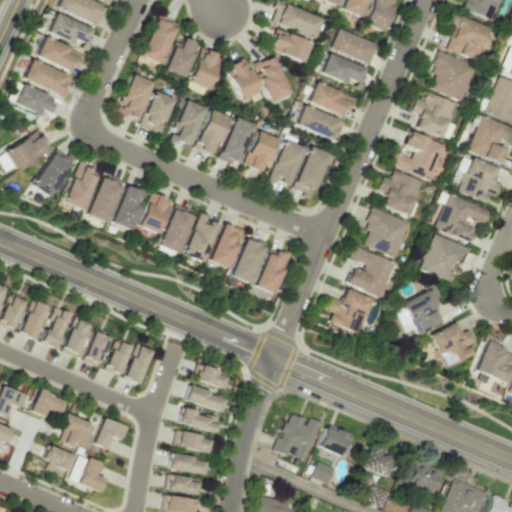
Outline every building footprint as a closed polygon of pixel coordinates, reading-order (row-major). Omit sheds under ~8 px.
[(73,0),(52,0),(50,7),(90,25),(96,10),(73,0)] [(360,3),(349,0),(337,0),(334,10),(356,16),(360,3)] [(388,4),(378,0),(366,0),(357,23),(377,31),(388,4)] [(489,14),(489,0),(479,0),(458,0),(458,14),(489,14)] [(316,18),(274,1),(266,21),(308,38),(316,18)] [(41,32),(81,49),(89,30),(50,12),(41,32)] [(172,24),(152,16),(135,55),(154,64),(172,24)] [(481,26),(453,16),(441,49),(469,60),(481,26)] [(322,48),(362,64),(370,44),(330,28),(322,48)] [(264,50),(299,61),(306,41),(270,30),(264,50)] [(30,55),(68,73),(77,53),(39,36),(30,55)] [(170,38),(161,70),(181,76),(190,43),(170,38)] [(511,45),(502,74),(511,77),(511,45)] [(211,67),(207,65),(212,54),(196,48),(182,81),(202,89),(211,67)] [(424,88),(456,100),(470,65),(432,51),(424,72),(430,74),(424,88)] [(314,73),(345,84),(344,85),(353,88),(360,67),(321,53),(314,73)] [(264,101),(284,92),(268,55),(248,64),(264,101)] [(64,76),(25,59),(17,79),(61,98),(64,90),(59,88),(64,76)] [(220,68),(235,99),(254,90),(239,59),(220,68)] [(122,102),(118,114),(133,119),(145,81),(126,74),(117,101),(122,102)] [(478,111),(511,124),(511,111),(507,109),(511,100),(511,83),(492,76),(478,111)] [(347,94),(308,83),(302,104),(341,115),(347,94)] [(33,108),(44,112),(50,98),(16,84),(8,103),(31,113),(33,108)] [(136,127),(157,132),(166,97),(145,91),(136,127)] [(450,103),(420,91),(417,100),(411,97),(406,108),(414,111),(408,126),(444,140),(450,125),(443,122),(450,103)] [(200,108),(180,99),(163,138),(183,146),(200,108)] [(290,126),(333,139),(339,120),(296,106),(290,126)] [(189,145),(208,154),(224,117),(204,109),(189,145)] [(511,136),(511,129),(476,115),(462,150),(496,164),(505,144),(509,145),(511,136)] [(234,162),(248,124),(228,117),(213,158),(226,163),(227,160),(234,162)] [(0,150),(0,170),(1,173),(44,148),(34,130),(0,150)] [(238,163),(257,172),(272,138),(252,130),(238,163)] [(384,163),(425,179),(439,144),(403,130),(398,145),(408,149),(405,156),(389,150),(384,163)] [(262,178),(282,186),(298,147),(278,139),(262,178)] [(323,153),(303,146),(286,189),(307,197),(323,153)] [(28,187),(47,197),(66,160),(47,150),(28,187)] [(492,168),(465,157),(452,191),(481,202),(484,194),(490,197),(495,184),(487,181),(492,168)] [(77,209),(94,171),(74,162),(57,201),(77,209)] [(376,205),(404,215),(416,181),(387,170),(384,179),(377,177),(373,188),(381,191),(376,205)] [(114,183),(94,177),(83,215),(103,221),(114,183)] [(106,222),(125,229),(139,192),(120,185),(106,222)] [(132,225),(152,233),(166,200),(146,192),(132,225)] [(442,194),(428,229),(463,242),(471,222),(479,225),(484,210),(442,194)] [(173,253),(189,212),(169,203),(153,245),(173,253)] [(403,221),(366,207),(358,228),(364,231),(358,245),(390,257),(403,221)] [(213,222),(193,214),(177,253),(197,261),(213,222)] [(223,268),(238,230),(218,222),(203,260),(223,268)] [(446,281),(451,267),(457,270),(465,248),(428,234),(414,268),(446,281)] [(240,238),(224,275),(244,283),(261,243),(250,238),(249,242),(240,238)] [(375,297),(389,261),(348,246),(343,259),(358,265),(356,270),(346,267),(339,284),(375,297)] [(284,255),(264,248),(249,286),(269,294),(284,255)] [(438,322),(431,305),(438,302),(430,286),(395,301),(410,335),(438,322)] [(353,333),(365,298),(339,288),(332,306),(326,304),(320,321),(353,333)] [(0,301),(0,327),(8,330),(18,299),(2,294),(0,301)] [(29,338),(41,305),(26,299),(13,333),(29,338)] [(35,343),(50,348),(63,312),(48,307),(35,343)] [(71,357),(84,324),(69,318),(56,352),(71,357)] [(425,334),(440,368),(469,354),(464,344),(470,342),(464,330),(455,334),(450,322),(425,334)] [(76,360),(92,367),(105,336),(89,329),(76,360)] [(469,371),(502,383),(511,355),(492,348),(496,338),(483,333),(469,371)] [(124,345),(109,340),(99,371),(114,376),(124,345)] [(118,378),(134,383),(146,349),(131,343),(118,378)] [(222,376),(214,373),(214,370),(191,364),(187,380),(219,389),(222,376)] [(215,412),(219,398),(183,386),(179,400),(215,412)] [(13,408),(17,393),(0,388),(0,416),(3,417),(6,407),(13,408)] [(59,400),(33,390),(24,411),(38,416),(41,408),(53,413),(59,400)] [(173,424),(210,431),(213,416),(175,409),(173,424)] [(54,441),(71,447),(81,421),(59,412),(54,426),(59,428),(54,441)] [(314,421),(302,417),(301,419),(282,413),(270,451),(301,461),(314,421)] [(104,449),(107,438),(115,441),(119,425),(95,418),(87,444),(104,449)] [(312,447),(334,457),(345,434),(323,423),(312,447)] [(205,438),(169,431),(167,446),(202,453),(205,438)] [(37,458),(43,460),(40,470),(58,477),(67,454),(42,445),(37,458)] [(357,468),(382,477),(390,455),(365,446),(357,468)] [(94,476),(99,464),(74,455),(64,480),(94,492),(99,478),(94,476)] [(199,473),(200,458),(165,455),(163,470),(199,473)] [(306,477),(322,483),(328,467),(312,461),(306,477)] [(438,472),(409,461),(400,485),(429,495),(438,472)] [(159,490),(193,494),(194,482),(184,481),(185,477),(161,474),(159,490)] [(475,511),(483,492),(448,479),(435,511),(475,511)] [(511,511),(511,510),(501,506),(503,500),(488,494),(480,511),(511,511)] [(189,511),(190,498),(157,495),(156,511),(166,511),(189,511)] [(252,511),(288,511),(289,502),(255,497),(252,511)] [(427,511),(428,511),(407,503),(403,511),(427,511)]
